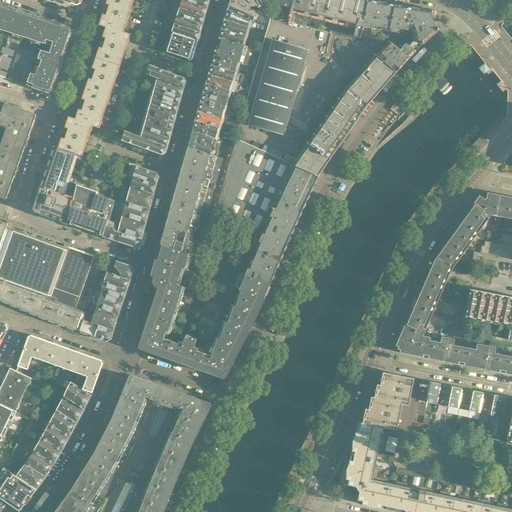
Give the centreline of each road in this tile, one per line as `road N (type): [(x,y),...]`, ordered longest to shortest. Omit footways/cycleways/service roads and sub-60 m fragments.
road 1 (residential): [(229,394),(332,175),(381,107),(452,33),(474,21)]
road 2 (residential): [(0,89),(49,111),(19,207),(23,218),(145,261)]
road 3 (residential): [(200,71),(134,51),(103,144),(172,168)]
road 4 (tertiary): [(368,356),(415,250),(476,169)]
road 5 (residential): [(120,356),(86,441),(39,511)]
road 6 (tertiary): [(299,499),(368,356)]
road 7 (residential): [(368,356),(511,387)]
road 8 (residential): [(176,511),(229,394)]
